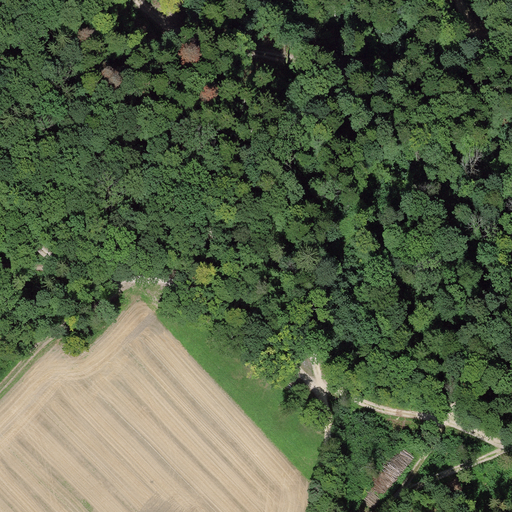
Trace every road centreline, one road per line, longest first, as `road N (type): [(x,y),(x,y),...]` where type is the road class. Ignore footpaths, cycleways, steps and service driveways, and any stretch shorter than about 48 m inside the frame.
road 1 (track): [(48,0),(68,29),(91,108),(288,309),(322,388)]
road 2 (track): [(460,0),(483,38),(469,54),(396,73),(352,73),(193,38),(136,0)]
road 3 (track): [(317,369),(316,289),(346,242),(375,227),(475,211),(499,192),(511,164)]
road 4 (track): [(322,388),(252,327),(176,286),(64,268)]
road 5 (track): [(511,443),(322,388)]
road 6 (track): [(398,496),(464,395),(511,368)]
road 7 (track): [(130,279),(0,383)]
road 8 (track): [(382,511),(398,496),(511,446)]
road 9 (track): [(322,388),(327,433),(312,511)]
